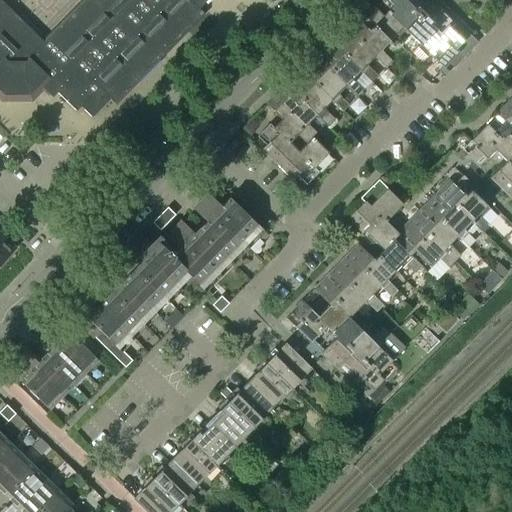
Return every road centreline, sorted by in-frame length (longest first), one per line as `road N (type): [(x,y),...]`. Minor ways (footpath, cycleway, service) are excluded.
road 1 (residential): [(120,476),(248,343),(236,312),(297,248),(297,227)]
road 2 (residential): [(506,0),(505,21),(489,43),(316,200),(297,227)]
road 3 (residential): [(194,127),(322,0)]
road 4 (residential): [(74,249),(194,127)]
road 5 (residential): [(297,227),(194,127)]
